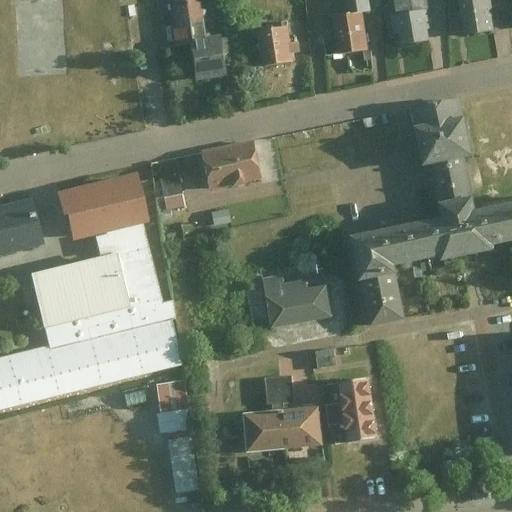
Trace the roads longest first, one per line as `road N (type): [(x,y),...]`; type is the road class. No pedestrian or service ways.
road 1 (residential): [(511,69),(0,185)]
road 2 (track): [(162,146),(140,0)]
